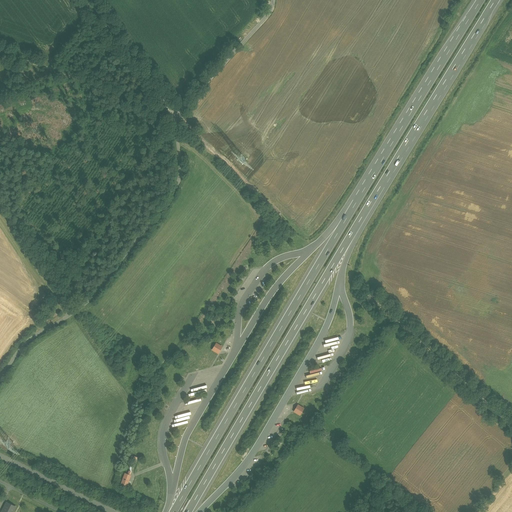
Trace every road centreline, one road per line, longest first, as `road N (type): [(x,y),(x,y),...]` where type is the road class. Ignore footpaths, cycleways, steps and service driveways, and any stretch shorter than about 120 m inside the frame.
road 1 (motorway): [(477,0),(170,511)]
road 2 (motorway): [(189,511),(496,0)]
road 3 (unclassified): [(273,0),(275,9),(185,102),(170,196),(90,298),(27,341),(0,378)]
road 4 (track): [(85,0),(179,115),(0,50)]
road 5 (track): [(511,426),(401,322)]
road 6 (unclassified): [(0,456),(110,511)]
